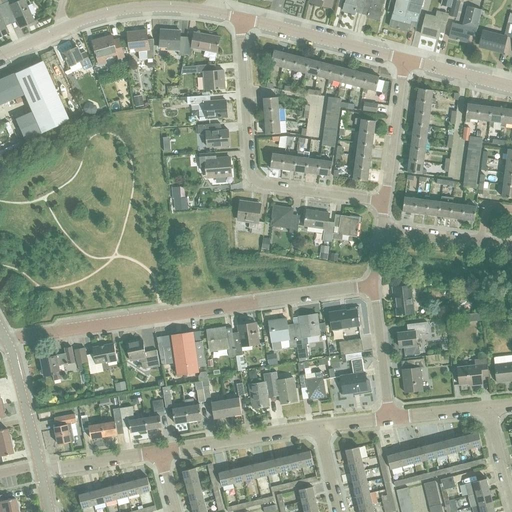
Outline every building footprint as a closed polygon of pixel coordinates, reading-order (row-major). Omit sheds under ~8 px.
[(8,2),(2,5),(8,19),(14,16),(19,28),(34,21),(24,0),(21,0),(9,6),(8,2)] [(346,0),(343,11),(356,14),(356,12),(362,14),(365,0),(346,0)] [(365,0),(362,14),(368,15),(367,17),(380,20),(384,0),(365,0)] [(461,1),(457,0),(453,0),(450,16),(457,18),(461,1)] [(394,13),(390,27),(409,31),(410,26),(411,24),(417,26),(419,14),(420,14),(423,6),(409,3),(406,16),(394,13)] [(0,36),(8,33),(3,21),(8,19),(2,5),(0,5),(0,36)] [(465,22),(464,26),(453,24),(450,38),(468,42),(470,35),(476,36),(483,10),(468,6),(464,21),(465,22)] [(421,35),(437,39),(440,28),(445,29),(449,15),(437,12),(435,20),(426,18),(421,35)] [(139,51),(140,59),(147,58),(147,59),(154,59),(153,39),(148,40),(147,30),(127,33),(129,49),(135,49),(135,52),(139,51)] [(184,54),(187,38),(180,37),(180,31),(161,30),(160,47),(167,47),(167,50),(179,51),(178,56),(184,57),(184,54)] [(193,39),(187,38),(184,54),(190,55),(192,48),(217,53),(220,38),(194,33),(193,39)] [(483,33),(480,45),(503,51),(506,39),(483,33)] [(118,59),(124,58),(119,39),(113,41),(112,35),(92,41),(99,65),(106,63),(105,59),(117,55),(118,59)] [(81,62),(82,66),(85,71),(92,67),(86,52),(80,55),(77,48),(64,53),(70,66),(71,66),(72,67),(78,64),(77,63),(81,62)] [(283,68),(287,53),(274,50),(271,65),(283,68)] [(294,71),(298,56),(287,53),(283,68),(294,71)] [(306,74),(310,59),(298,56),(294,71),(306,74)] [(318,77),(321,62),(310,59),(306,74),(305,77),(311,78),(312,75),(318,77)] [(42,61),(14,73),(24,95),(31,112),(41,134),(50,129),(69,121),(42,61)] [(329,80),(333,65),(321,62),(318,77),(317,80),(321,81),(322,78),(329,80)] [(204,73),(205,90),(226,89),(225,81),(225,78),(224,71),(216,72),(215,65),(197,66),(198,73),(204,73)] [(333,81),(341,83),(344,68),(333,65),(329,80),(328,83),(333,84),(333,81)] [(347,84),(353,86),(357,71),(344,68),(341,83),(340,88),(345,89),(347,84)] [(353,86),(364,88),(364,89),(368,74),(357,71),(353,86)] [(14,73),(0,79),(0,105),(24,95),(14,73)] [(364,89),(364,88),(363,92),(367,93),(368,89),(376,91),(380,77),(368,74),(364,89)] [(419,88),(418,101),(432,103),(436,103),(437,99),(432,98),(433,90),(419,88)] [(190,97),(191,105),(199,105),(200,121),(206,120),(206,119),(227,117),(226,101),(210,102),(210,96),(190,97)] [(278,96),(263,97),(264,110),(279,109),(284,109),(283,104),(279,104),(278,97),(278,96)] [(340,108),(340,104),(334,103),(335,98),(328,98),(327,106),(340,108)] [(418,101),(416,113),(430,115),(432,103),(418,101)] [(363,110),(377,112),(378,104),(364,103),(363,110)] [(471,119),(478,120),(480,106),(468,104),(466,122),(470,122),(471,119)] [(327,106),(326,114),(339,116),(340,108),(327,106)] [(478,120),(490,121),(492,107),(480,106),(478,120)] [(494,122),(502,123),(504,109),(492,107),(490,121),(490,125),(494,125),(494,122)] [(264,110),(265,122),(280,121),(279,109),(264,110)] [(502,123),(501,127),(506,127),(506,123),(511,124),(511,109),(504,109),(502,123)] [(31,112),(15,120),(24,141),(41,134),(31,112)] [(416,113),(415,125),(429,126),(430,115),(416,113)] [(326,114),(325,122),(338,124),(339,116),(326,114)] [(361,125),(360,132),(375,134),(377,122),(356,119),(355,124),(361,125)] [(280,121),(265,122),(266,135),(281,134),(280,121)] [(325,122),(324,130),(337,131),(338,124),(325,122)] [(206,135),(207,147),(229,146),(228,130),(220,131),(220,124),(197,126),(198,135),(206,135)] [(415,125),(413,137),(427,138),(429,126),(415,125)] [(324,130),(323,138),(336,139),(337,131),(324,130)] [(360,132),(358,144),(374,146),(375,134),(360,132)] [(413,137),(411,149),(426,150),(427,138),(413,137)] [(336,139),(323,138),(322,146),(334,147),(336,139)] [(482,142),(476,141),(469,140),(469,141),(463,187),(476,189),(482,142)] [(357,156),(372,158),(374,146),(358,144),(357,155),(357,156)] [(411,149),(410,160),(424,162),(426,150),(411,149)] [(305,151),(304,158),(297,157),(294,172),(307,174),(309,159),(310,152),(305,151)] [(200,158),(201,168),(206,168),(207,178),(216,177),(216,176),(232,175),(230,158),(216,159),(215,153),(200,154),(200,158)] [(271,169),(283,171),(285,155),(273,154),(271,169)] [(356,159),(355,167),(370,170),(372,158),(357,156),(357,155),(353,154),(353,159),(356,159)] [(283,171),(294,172),(297,157),(285,155),(283,171)] [(307,174),(318,176),(321,160),(309,159),(307,174)] [(321,160),(318,176),(330,177),(333,162),(321,160)] [(424,162),(410,160),(408,172),(423,174),(427,175),(427,170),(423,170),(424,162)] [(444,169),(445,161),(429,160),(429,168),(444,169)] [(503,160),(503,164),(507,165),(505,173),(511,173),(511,161),(507,161),(503,160)] [(355,167),(352,166),(352,167),(351,170),(354,171),(353,179),(369,182),(370,170),(355,167)] [(511,185),(504,185),(502,197),(511,198),(511,185)] [(415,213),(428,215),(430,200),(430,196),(425,195),(425,200),(417,199),(415,213)] [(174,198),(175,211),(189,210),(188,197),(174,198)] [(403,212),(415,213),(417,199),(405,197),(403,212)] [(428,215),(440,216),(442,202),(430,200),(428,215)] [(241,202),(239,220),(250,222),(249,229),(253,229),(252,233),(263,235),(264,223),(258,222),(261,204),(241,202)] [(440,216),(451,218),(453,203),(442,202),(440,216)] [(451,218),(463,219),(465,205),(453,203),(451,218)] [(465,205),(463,219),(475,221),(477,207),(465,205)] [(289,233),(298,234),(299,222),(291,221),(293,209),(274,206),(271,226),(290,228),(289,233)] [(332,239),(333,234),(334,223),(328,222),(329,214),(307,211),(305,227),(324,230),(323,242),(331,244),(332,239)] [(338,234),(333,234),(332,239),(342,241),(343,235),(357,238),(360,219),(336,215),(334,226),(340,227),(338,234)] [(395,299),(397,316),(415,314),(411,286),(393,288),(394,299),(395,299)] [(359,326),(358,316),(360,315),(359,306),(350,308),(350,309),(332,312),(335,330),(359,326)] [(295,328),(297,347),(298,347),(300,361),(310,360),(308,345),(310,345),(309,337),(320,335),(317,314),(299,317),(301,327),(295,328)] [(290,348),(297,347),(295,328),(288,329),(287,319),(269,321),(272,342),(274,350),(283,349),(281,341),(289,340),(290,348)] [(412,332),(397,333),(399,348),(404,348),(405,356),(420,355),(419,345),(416,346),(416,339),(421,338),(420,335),(428,334),(427,322),(411,324),(412,332)] [(233,337),(236,356),(237,356),(239,371),(246,370),(243,355),(242,347),(259,344),(256,323),(238,326),(239,336),(233,337)] [(229,357),(236,356),(233,337),(227,338),(225,328),(207,330),(210,351),(228,349),(229,357)] [(163,337),(156,338),(161,361),(164,361),(165,366),(176,364),(178,376),(199,373),(198,368),(206,367),(201,331),(181,334),(180,332),(177,333),(178,335),(163,337)] [(340,343),(342,355),(361,353),(363,352),(362,339),(340,343)] [(127,343),(129,351),(128,352),(130,353),(131,361),(139,360),(139,361),(142,362),(143,369),(160,366),(157,350),(145,352),(143,340),(139,340),(137,340),(136,341),(135,341),(134,340),(133,342),(132,342),(130,341),(129,342),(127,343)] [(96,364),(103,363),(107,362),(108,363),(118,361),(114,344),(93,348),(94,354),(96,364)] [(41,359),(44,377),(53,375),(54,381),(62,379),(59,365),(70,363),(71,364),(75,363),(71,347),(65,349),(66,354),(41,359)] [(75,351),(78,364),(88,362),(85,348),(75,351)] [(342,362),(362,359),(361,353),(342,355),(341,355),(342,362)] [(96,364),(94,354),(87,356),(91,374),(104,372),(103,363),(96,364)] [(277,354),(267,356),(269,365),(269,367),(279,365),(277,354)] [(495,365),(497,383),(511,381),(511,362),(507,363),(506,356),(494,357),(495,365)] [(420,368),(425,368),(424,359),(407,361),(408,369),(402,370),(405,393),(423,391),(420,368)] [(482,377),(489,376),(487,359),(480,360),(480,365),(458,368),(460,385),(474,383),(474,385),(483,384),(482,377)] [(196,382),(196,383),(202,382),(209,381),(208,371),(201,372),(199,376),(200,382),(196,382)] [(277,372),(271,373),(274,393),(280,392),(282,404),(297,402),(295,385),(294,378),(278,381),(277,372)] [(306,374),(299,375),(301,384),(301,388),(302,388),(308,387),(310,400),(326,397),(322,372),(315,373),(306,374)] [(274,393),(271,373),(264,374),(265,383),(250,385),(253,409),(269,406),(268,394),(274,393)] [(364,373),(341,377),(344,394),(354,392),(355,396),(371,393),(369,380),(365,381),(364,373)] [(210,386),(209,381),(202,382),(206,402),(211,401),(209,386),(210,386)] [(202,382),(196,383),(199,403),(206,402),(202,382)] [(237,384),(239,396),(245,395),(243,383),(237,384)] [(163,388),(166,408),(172,407),(169,387),(163,388)] [(187,407),(186,407),(188,423),(197,422),(197,420),(202,419),(200,405),(195,406),(194,398),(186,400),(187,407)] [(239,398),(225,401),(228,417),(242,414),(239,398)] [(155,416),(145,418),(147,430),(162,427),(160,416),(165,415),(163,400),(153,401),(155,416)] [(228,417),(225,401),(211,403),(214,419),(228,417)] [(133,407),(120,409),(122,422),(129,421),(131,432),(147,430),(145,418),(135,420),(133,407)] [(188,423),(186,407),(172,409),(175,424),(180,423),(180,424),(188,423)] [(115,421),(102,424),(104,437),(118,435),(116,426),(122,425),(122,422),(120,409),(119,408),(113,409),(115,421)] [(55,418),(56,427),(55,427),(59,445),(75,442),(74,436),(78,435),(76,423),(77,423),(76,414),(55,418)] [(104,437),(102,424),(89,426),(88,418),(81,419),(83,431),(89,430),(91,439),(104,437)] [(372,437),(371,426),(359,427),(360,439),(372,437)] [(0,443),(12,441),(11,435),(8,433),(7,429),(0,430),(0,443)] [(479,433),(467,435),(470,449),(482,446),(479,433)] [(467,435),(456,438),(459,452),(470,449),(467,435)] [(456,438),(444,441),(448,455),(459,452),(456,438)] [(12,441),(0,443),(0,462),(3,462),(1,456),(13,453),(12,449),(13,446),(12,441)] [(444,441),(433,444),(436,458),(448,455),(444,441)] [(433,444),(421,447),(425,461),(436,458),(433,444)] [(346,450),(348,462),(362,459),(359,447),(346,450)] [(421,447),(410,450),(414,464),(425,461),(421,447)] [(410,450),(399,453),(402,467),(414,464),(410,450)] [(310,451),(299,453),(302,467),(314,465),(310,451)] [(299,453),(288,456),(291,470),(302,467),(299,453)] [(402,467),(399,453),(387,456),(391,470),(402,467)] [(288,456),(276,459),(279,473),(291,470),(288,456)] [(486,458),(473,461),(474,466),(487,463),(486,458)] [(276,459),(265,462),(268,476),(279,473),(276,459)] [(348,462),(351,474),(365,470),(362,459),(348,462)] [(265,462),(253,465),(256,479),(268,476),(265,462)] [(253,465),(242,468),(245,482),(256,479),(253,465)] [(183,471),(186,483),(200,480),(197,468),(183,471)] [(242,468),(231,470),(234,484),(245,482),(242,468)] [(234,484),(231,470),(219,473),(222,487),(234,484)] [(351,474),(354,485),(367,482),(365,470),(351,474)] [(147,477),(136,480),(139,494),(151,491),(147,477)] [(441,491),(442,490),(445,502),(450,500),(447,489),(456,487),(453,477),(441,480),(442,483),(440,484),(441,491)] [(487,479),(473,482),(465,484),(468,496),(490,491),(487,479)] [(136,480),(124,483),(128,497),(139,494),(136,480)] [(186,483),(189,494),(202,491),(200,480),(186,483)] [(424,484),(430,507),(441,504),(435,481),(424,484)] [(354,485),(356,496),(370,493),(367,482),(354,485)] [(124,483),(113,486),(117,500),(128,497),(124,483)] [(113,486),(101,489),(105,503),(117,500),(113,486)] [(299,490),(302,502),(316,498),(313,487),(299,490)] [(382,496),(383,502),(394,499),(392,488),(387,489),(388,495),(382,496)] [(396,491),(398,496),(410,494),(408,488),(396,491)] [(101,489),(90,492),(94,506),(105,503),(101,489)] [(189,494),(192,506),(205,502),(202,491),(189,494)] [(493,502),(490,491),(468,496),(471,508),(479,506),(493,502)] [(94,506),(90,492),(79,495),(82,509),(94,506)] [(356,496),(359,508),(373,505),(370,493),(356,496)] [(398,496),(399,502),(411,499),(410,494),(398,496)] [(0,511),(10,511),(20,510),(19,505),(16,503),(15,498),(3,501),(2,495),(0,495),(0,511)] [(274,496),(261,499),(263,504),(275,501),(274,496)] [(302,502),(304,511),(309,511),(319,510),(316,498),(302,502)] [(394,499),(383,502),(385,511),(391,511),(397,511),(394,499)] [(399,502),(401,508),(412,505),(411,499),(399,502)] [(455,499),(450,500),(445,502),(447,511),(452,511),(457,511),(458,510),(455,499)] [(207,511),(205,502),(192,506),(193,511),(207,511)] [(479,506),(480,511),(495,511),(493,502),(479,506)]
